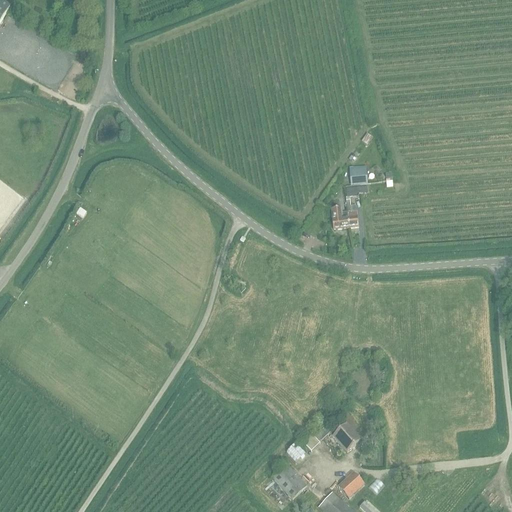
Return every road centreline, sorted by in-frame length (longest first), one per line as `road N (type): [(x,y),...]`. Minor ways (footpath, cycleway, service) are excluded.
road 1 (unclassified): [(239,215),(202,326),(81,511)]
road 2 (unclassified): [(495,261),(348,266),(301,253),(239,215)]
road 3 (unclassified): [(0,284),(55,201),(108,79)]
road 4 (unclassified): [(495,261),(511,442),(488,461)]
road 5 (unclassified): [(239,215),(157,145),(108,79)]
